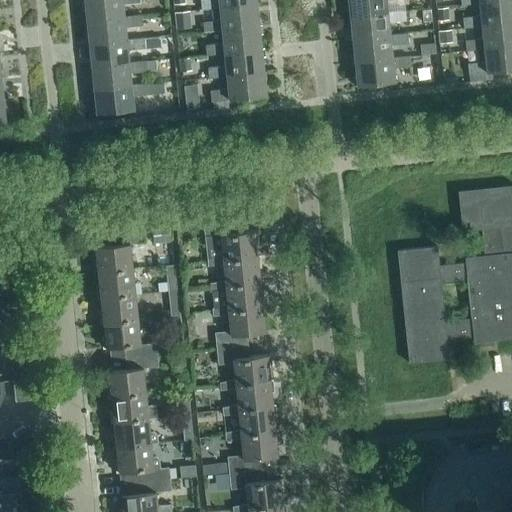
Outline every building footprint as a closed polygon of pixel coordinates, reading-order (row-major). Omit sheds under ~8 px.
[(140,0),(84,0),(87,20),(124,16),(122,3),(140,1),(140,0)] [(256,3),(256,0),(200,0),(202,9),(220,7),(256,3)] [(348,0),(350,16),(387,12),(387,11),(385,0),(348,0)] [(511,22),(511,0),(504,0),(479,3),(481,16),(463,17),(464,28),(482,26),(511,22)] [(259,26),(256,3),(220,7),(221,20),(203,22),(204,32),(222,30),(259,26)] [(446,8),(438,8),(438,20),(447,20),(446,8)] [(405,9),(387,11),(387,12),(350,16),(353,39),(389,34),(388,22),(406,20),(405,9)] [(432,15),(431,9),(422,10),(423,20),(432,19),(432,15)] [(188,10),(174,12),(175,17),(176,28),(190,26),(188,10)] [(142,14),(124,16),(87,20),(89,43),(126,39),(125,26),(143,24),(142,14)] [(511,45),(511,22),(482,26),(483,38),(465,40),(466,51),(484,49),(511,45)] [(261,49),(259,26),(222,30),(223,43),(205,45),(206,55),(224,53),(261,49)] [(440,43),(453,41),(451,29),(439,31),(439,36),(440,43)] [(407,32),(389,34),(353,39),(355,61),(392,57),(391,45),(408,43),(407,32)] [(160,35),(144,37),(145,47),(161,46),(160,35)] [(144,37),(126,39),(89,43),(92,66),(128,62),(127,49),(145,47),(144,37)] [(435,43),(420,44),(421,54),(435,53),(435,43)] [(511,69),(511,45),(484,49),(486,61),(468,63),(469,74),(511,69)] [(264,71),(261,49),(224,53),(226,66),(208,67),(209,78),(227,76),(264,71)] [(410,55),(392,57),(355,61),(358,85),(394,81),(393,68),(411,66),(410,55)] [(189,57),(179,58),(181,71),(191,70),(189,57)] [(148,70),(157,69),(156,59),(146,60),(148,70)] [(130,72),(148,70),(146,60),(128,62),(92,66),(94,89),(131,85),(130,72)] [(266,95),(264,71),(227,76),(228,88),(210,90),(212,109),(227,107),(226,99),(266,95)] [(132,95),(150,93),(149,83),(131,85),(94,89),(97,113),(133,109),(132,95)] [(186,111),(200,109),(199,99),(185,101),(186,111)] [(448,358),(446,339),(473,336),(474,341),(511,337),(511,184),(458,190),(462,230),(481,228),(484,255),(465,257),(465,262),(438,265),(436,245),(397,250),(409,362),(448,358)] [(154,241),(172,240),(170,220),(152,222),(154,241)] [(257,256),(254,230),(236,232),(235,220),(203,223),(205,240),(221,238),(222,255),(223,259),(257,256)] [(95,246),(98,272),(132,269),(130,243),(145,242),(144,229),(112,233),(113,244),(95,246)] [(260,281),(257,256),(223,259),(222,255),(207,258),(208,265),(223,264),(225,280),(225,284),(260,281)] [(166,265),(167,281),(168,290),(177,289),(174,264),(166,265)] [(135,294),(132,269),(98,272),(101,297),(135,294)] [(262,306),(260,281),(225,284),(225,280),(209,283),(210,290),(212,290),(213,307),(228,305),(228,309),(262,306)] [(180,314),(177,289),(168,290),(171,315),(180,314)] [(137,319),(135,294),(101,297),(103,322),(137,319)] [(265,331),(262,306),(228,309),(228,305),(213,307),(212,308),(213,315),(228,314),(230,330),(214,332),(216,348),(248,345),(247,333),(265,331)] [(140,344),(137,319),(103,322),(106,348),(124,346),(125,357),(157,354),(156,342),(140,344)] [(249,356),(248,345),(216,348),(218,364),(233,362),(235,379),(236,383),(270,380),(267,354),(249,356)] [(158,366),(157,354),(125,357),(126,369),(108,371),(111,396),(145,393),(143,367),(158,366)] [(28,378),(26,360),(12,361),(14,380),(28,378)] [(28,378),(14,380),(16,399),(34,397),(32,378),(28,378)] [(272,405),(270,380),(236,383),(235,379),(219,382),(220,389),(236,388),(238,404),(238,408),(272,405)] [(179,389),(181,414),(190,413),(187,388),(179,389)] [(156,404),(146,405),(145,393),(111,396),(114,421),(148,418),(157,417),(156,404)] [(275,430),(272,405),(238,408),(238,404),(222,407),(223,414),(239,413),(240,429),(241,433),(275,430)] [(193,438),(190,413),(181,414),(184,439),(193,438)] [(150,443),(148,418),(114,421),(116,446),(150,443)] [(277,456),(275,430),(241,433),(240,429),(225,432),(225,439),(241,438),(243,454),(227,456),(228,461),(229,472),(261,469),(260,458),(277,456)] [(3,435),(0,437),(0,459),(12,458),(10,446),(3,435)] [(153,468),(150,443),(116,446),(119,472),(137,470),(138,482),(170,478),(169,468),(169,467),(153,468)] [(229,472),(228,461),(202,464),(203,475),(214,473),(229,472)] [(178,477),(177,467),(169,468),(170,478),(178,477)] [(262,480),(261,469),(229,472),(230,488),(246,487),(248,503),(248,508),(282,504),(280,478),(262,480)] [(0,493),(0,511),(17,511),(16,492),(19,492),(18,476),(0,478),(2,494),(0,493)] [(171,490),(170,478),(138,482),(139,493),(121,495),(123,511),(172,511),(171,503),(157,505),(156,491),(171,490)] [(283,511),(282,504),(248,508),(248,503),(232,506),(232,511),(246,511),(249,511),(248,511),(283,511)]
